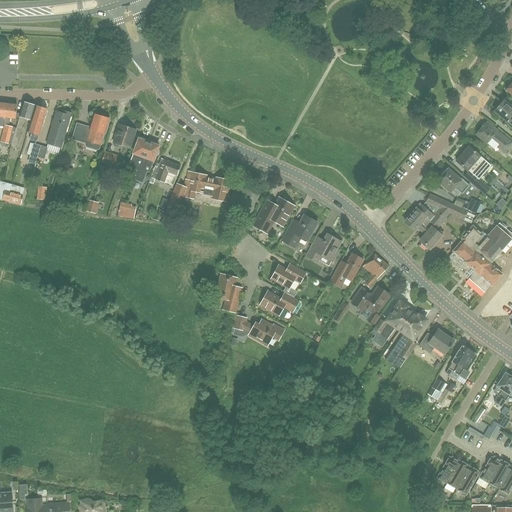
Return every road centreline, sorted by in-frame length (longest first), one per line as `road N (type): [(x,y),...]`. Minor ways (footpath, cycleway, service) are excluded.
road 1 (residential): [(366,225),(472,104),(507,39)]
road 2 (secondary): [(500,348),(366,225)]
road 3 (residential): [(511,455),(494,447),(481,455),(446,435),(500,348)]
road 4 (residential): [(154,79),(126,93),(89,97),(0,95)]
road 5 (residential): [(270,164),(239,232),(260,253),(244,301)]
road 6 (secondary): [(270,164),(207,132),(154,79)]
road 7 (primary): [(0,20),(122,4)]
